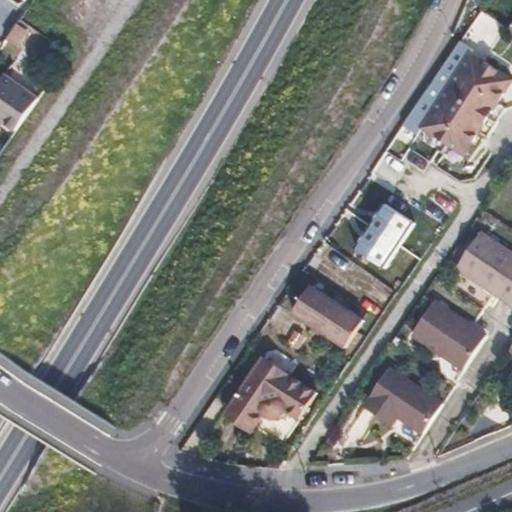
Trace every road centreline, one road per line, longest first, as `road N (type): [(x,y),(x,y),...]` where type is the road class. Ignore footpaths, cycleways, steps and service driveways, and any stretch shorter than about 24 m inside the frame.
road 1 (residential): [(451,0),(440,28),(135,466)]
road 2 (secondary): [(277,0),(205,136),(0,474)]
road 3 (residential): [(275,502),(511,147)]
road 4 (unclassified): [(396,492),(511,325)]
road 5 (residential): [(0,383),(135,466)]
road 6 (residential): [(135,466),(275,502)]
road 7 (residential): [(396,492),(511,444)]
road 8 (residential): [(275,502),(326,504),(396,492)]
